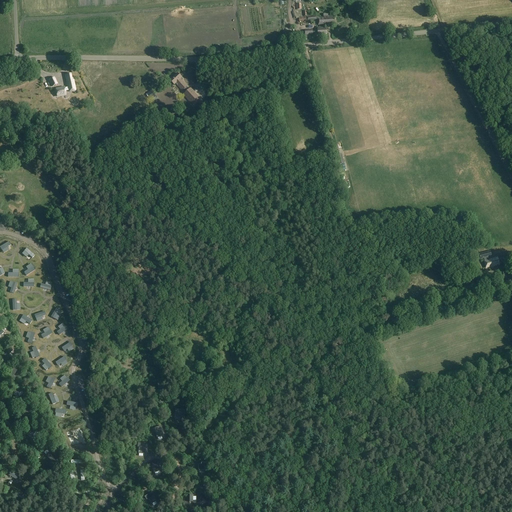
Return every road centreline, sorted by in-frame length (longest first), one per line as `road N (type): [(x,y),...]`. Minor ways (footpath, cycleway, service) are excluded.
road 1 (unclassified): [(17,59),(211,59),(511,23)]
road 2 (track): [(436,31),(511,172)]
